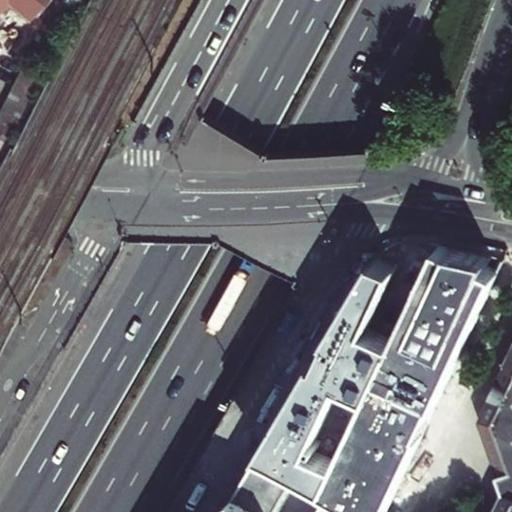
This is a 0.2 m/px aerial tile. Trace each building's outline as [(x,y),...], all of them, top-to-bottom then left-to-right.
[(0,0),(0,18),(16,0),(25,0),(35,8),(41,0),(0,0)] [(0,110),(0,157),(2,158),(12,139),(15,140),(47,79),(24,66),(0,110)] [(369,253),(263,452),(301,476),(333,494),(365,511),(388,511),(431,419),(504,260),(442,246),(399,336),(369,322),(398,259),(369,253)] [(484,415),(509,488),(504,500),(497,511),(511,511),(511,357),(500,382),(484,415)] [(279,511),(301,476),(263,452),(227,511),(365,511),(333,494),(322,511),(279,511)]
